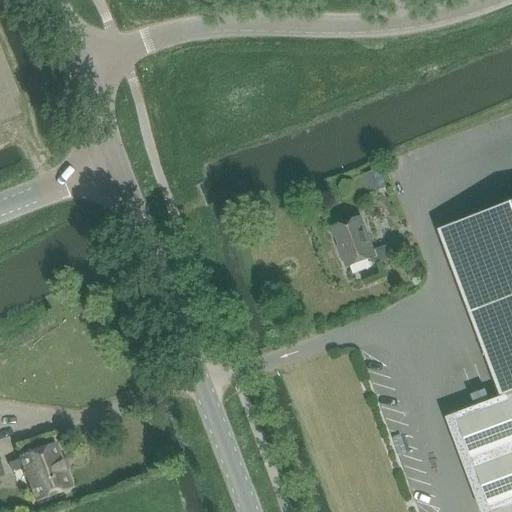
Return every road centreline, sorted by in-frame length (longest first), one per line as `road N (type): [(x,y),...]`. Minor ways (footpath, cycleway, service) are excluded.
road 1 (unclassified): [(82,70),(195,28),(400,23),(488,0)]
road 2 (tertiary): [(250,511),(123,174)]
road 3 (tertiary): [(123,174),(0,221)]
